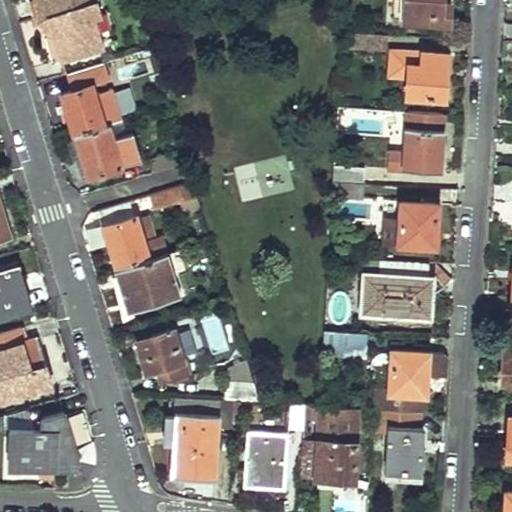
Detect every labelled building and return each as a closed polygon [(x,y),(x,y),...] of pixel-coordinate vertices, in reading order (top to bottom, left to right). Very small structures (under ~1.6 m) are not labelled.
[(33,0),(39,18),(46,16),(59,59),(102,46),(93,15),(100,13),(96,0),(33,0)] [(441,0),(404,0),(403,21),(449,23),(450,2),(442,1),(441,0)] [(373,33),(342,31),(341,47),(371,49),(373,33)] [(152,48),(121,57),(125,69),(156,59),(152,48)] [(409,50),(392,49),(390,75),(408,76),(409,50)] [(447,52),(409,50),(408,76),(407,95),(444,97),(447,52)] [(94,94),(92,84),(61,93),(73,133),(108,124),(121,120),(111,88),(94,94)] [(443,112),(406,110),(406,118),(405,126),(403,152),(388,151),(387,168),(402,170),(440,172),(442,129),(443,112)] [(108,124),(73,133),(86,177),(120,166),(119,162),(139,155),(132,132),(112,138),(108,124)] [(176,142),(144,152),(146,159),(150,173),(175,166),(184,152),(183,148),(178,149),(176,142)] [(234,165),(240,200),(292,190),(286,155),(234,165)] [(364,168),(333,166),(332,181),(363,183),(364,168)] [(363,183),(332,181),(331,196),(362,197),(363,183)] [(181,185),(148,194),(153,209),(197,196),(196,191),(181,185)] [(137,214),(132,199),(96,209),(101,225),(137,214)] [(400,220),(398,244),(435,246),(437,204),(401,201),(400,220)] [(137,214),(101,225),(106,244),(114,269),(167,252),(162,235),(155,237),(144,240),(138,220),(137,214)] [(5,217),(0,218),(0,239),(11,236),(5,217)] [(149,217),(138,220),(144,240),(155,237),(149,217)] [(400,220),(384,218),(382,243),(398,244),(400,220)] [(101,225),(83,230),(89,249),(106,244),(101,225)] [(177,249),(167,252),(173,273),(183,269),(177,249)] [(167,252),(114,269),(123,301),(126,311),(146,305),(179,295),(173,273),(167,252)] [(0,317),(31,308),(18,265),(0,270),(0,317)] [(431,278),(364,274),(360,314),(429,318),(431,278)] [(511,291),(511,290),(487,289),(487,306),(511,307),(511,291)] [(27,342),(23,327),(0,333),(0,390),(2,399),(52,385),(39,339),(27,342)] [(161,380),(187,373),(183,355),(177,335),(175,327),(142,337),(135,338),(140,354),(145,371),(157,368),(161,380)] [(360,332),(324,330),(322,349),(359,351),(360,332)] [(188,332),(177,335),(183,355),(194,352),(188,332)] [(41,337),(56,390),(72,386),(57,333),(41,337)] [(511,342),(505,342),(502,381),(511,381),(511,342)] [(375,384),(373,406),(423,410),(425,394),(426,373),(441,375),(443,353),(428,352),(391,349),(389,385),(375,384)] [(234,399),(259,401),(250,371),(246,359),(227,368),(225,399),(234,399)] [(179,410),(217,413),(218,400),(177,398),(175,410),(179,410)] [(178,432),(175,476),(213,478),(216,428),(232,429),(234,399),(225,399),(218,399),(218,400),(217,413),(179,410),(179,415),(168,414),(167,432),(178,432)] [(304,404),(288,402),(286,427),(303,428),(304,417),(304,405),(304,404)] [(318,418),(316,439),(316,440),(316,456),(315,476),(355,479),(358,442),(360,408),(304,405),(304,417),(318,418)] [(42,430),(18,429),(16,467),(56,468),(62,468),(67,468),(73,466),(77,462),(78,455),(73,439),(64,412),(42,418),(42,430)] [(423,426),(389,424),(385,471),(419,474),(423,426)] [(18,429),(10,428),(8,467),(16,467),(18,429)] [(288,432),(247,430),(244,485),(284,487),(288,432)] [(316,440),(302,439),(301,455),(316,456),(316,440)]
